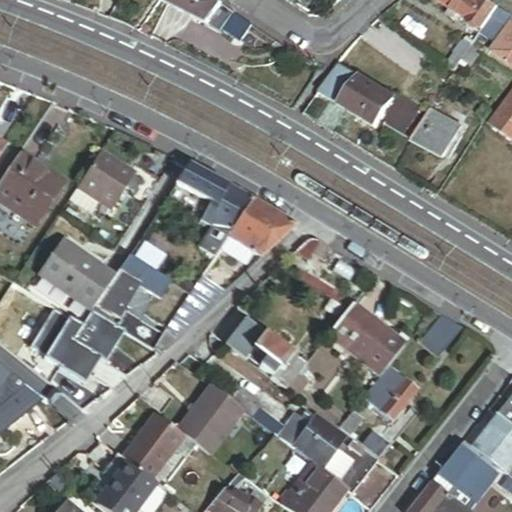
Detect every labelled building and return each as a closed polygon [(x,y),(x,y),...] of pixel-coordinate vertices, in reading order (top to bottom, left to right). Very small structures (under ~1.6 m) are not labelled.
[(224,7),(214,0),(169,0),(210,27),(224,7)] [(485,4),(478,0),(438,0),(438,1),(474,23),(485,4)] [(484,29),(499,7),(488,0),(485,4),(474,23),(484,29)] [(511,13),(499,7),(484,29),(481,33),(499,44),(511,24),(511,13)] [(244,43),(255,28),(237,15),(226,31),(244,43)] [(511,24),(499,44),(495,50),(511,61),(511,24)] [(471,47),(476,41),(466,35),(455,52),(465,58),(469,51),(471,47)] [(474,54),(469,51),(465,58),(459,66),(464,69),(467,65),(470,67),(478,56),(474,54)] [(465,58),(455,52),(445,68),(454,74),(459,66),(465,58)] [(359,77),(338,64),(319,94),(332,102),(340,108),(359,77)] [(340,108),(348,112),(376,130),(395,100),(359,77),(340,108)] [(511,99),(492,130),(511,142),(511,99)] [(318,125),(333,135),(348,112),(340,108),(332,102),(318,125)] [(460,130),(430,112),(411,144),(442,161),(460,130)] [(136,177),(103,155),(71,203),(92,216),(99,204),(112,213),(136,177)] [(0,190),(0,200),(38,225),(64,186),(21,158),(0,190)] [(230,190),(190,168),(176,188),(187,194),(215,208),(219,211),(230,190)] [(161,182),(144,172),(112,222),(129,233),(161,182)] [(256,203),(230,190),(219,211),(212,225),(232,237),(256,203)] [(297,229),(256,203),(232,237),(231,238),(263,260),(290,236),(297,229)] [(212,225),(219,211),(215,208),(203,228),(213,233),(200,252),(215,261),(216,260),(231,238),(232,237),(212,225)] [(116,280),(62,243),(38,279),(92,316),(92,315),(94,313),(116,280)] [(325,264),(332,252),(320,244),(313,256),(325,264)] [(170,285),(130,259),(121,274),(139,286),(137,289),(159,303),(170,285)] [(229,268),(216,260),(215,261),(204,278),(216,287),(229,268)] [(139,286),(121,274),(116,280),(94,313),(112,326),(115,322),(122,311),(137,289),(139,286)] [(216,287),(204,278),(196,290),(190,298),(168,330),(177,340),(226,294),(216,287)] [(190,298),(196,290),(187,284),(182,293),(190,298)] [(83,331),(36,302),(21,326),(69,353),(59,367),(89,387),(125,335),(112,327),(92,315),(92,316),(83,331)] [(385,334),(356,309),(330,340),(360,364),(385,334)] [(115,327),(112,326),(112,327),(125,335),(156,353),(166,337),(122,311),(115,322),(117,324),(115,327)] [(464,333),(434,314),(419,333),(450,351),(464,333)] [(249,361),(254,355),(266,338),(245,322),(227,347),(248,363),(249,361)] [(266,338),(254,355),(266,364),(278,373),(281,376),(294,359),(266,338)] [(266,364),(254,355),(249,361),(261,370),(266,364)] [(306,367),(294,359),(281,376),(278,373),(274,380),(272,382),(286,393),(306,367)] [(278,373),(266,364),(261,370),(274,380),(278,373)] [(0,438),(46,404),(0,367),(0,438)] [(405,384),(389,371),(372,393),(375,396),(376,396),(388,405),(405,384)] [(376,396),(375,396),(369,404),(381,414),(380,415),(394,426),(418,395),(405,384),(388,405),(376,396)] [(214,458),(245,416),(211,390),(179,432),(188,439),(214,458)] [(281,429),(236,393),(229,401),(276,438),(283,429),(281,429)] [(511,396),(496,417),(511,429),(511,396)] [(363,423),(354,415),(340,434),(347,439),(349,440),(363,423)] [(132,464),(155,482),(188,439),(179,432),(158,416),(125,459),(132,464)] [(511,429),(496,417),(471,450),(480,457),(503,475),(511,464),(511,429)] [(283,429),(276,438),(305,461),(306,460),(294,450),(303,437),(311,428),(298,418),(287,432),(283,429)] [(322,472),(345,443),(316,421),(311,428),(303,437),(316,447),(306,460),(322,472)] [(294,450),(306,460),(316,447),(303,437),(294,450)] [(349,440),(347,439),(345,443),(322,472),(306,460),(305,461),(352,499),(379,464),(349,440)] [(472,459),(459,449),(436,478),(449,488),(472,459)] [(98,509),(132,464),(125,459),(122,457),(88,501),(98,509)] [(511,482),(503,475),(480,457),(472,467),(508,495),(511,489),(511,482)] [(155,482),(132,464),(98,509),(102,511),(141,511),(161,486),(155,482)] [(310,467),(279,507),(284,511),(333,511),(346,495),(310,467)] [(69,487),(57,477),(50,484),(62,494),(69,487)] [(244,484),(238,480),(223,496),(230,500),(233,494),(236,491),(238,492),(244,484)] [(433,511),(446,496),(431,484),(409,511),(433,511)] [(233,494),(230,500),(222,511),(261,511),(262,511),(243,500),(233,494)] [(246,495),(243,500),(262,511),(267,503),(252,495),(251,498),(246,495)] [(341,511),(351,500),(346,495),(333,511),(341,511)] [(223,496),(208,511),(222,511),(230,500),(223,496)] [(466,511),(446,496),(433,511),(466,511)]
